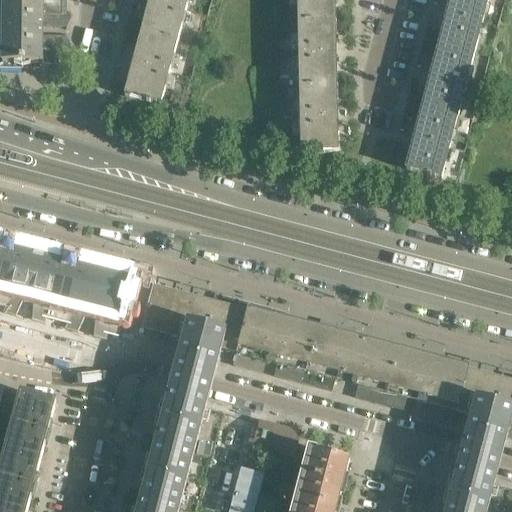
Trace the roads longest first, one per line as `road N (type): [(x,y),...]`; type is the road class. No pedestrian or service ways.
road 1 (secondary): [(511,266),(0,127)]
road 2 (secondary): [(0,197),(511,327)]
road 3 (residential): [(222,384),(411,435)]
road 4 (residential): [(110,363),(80,511)]
